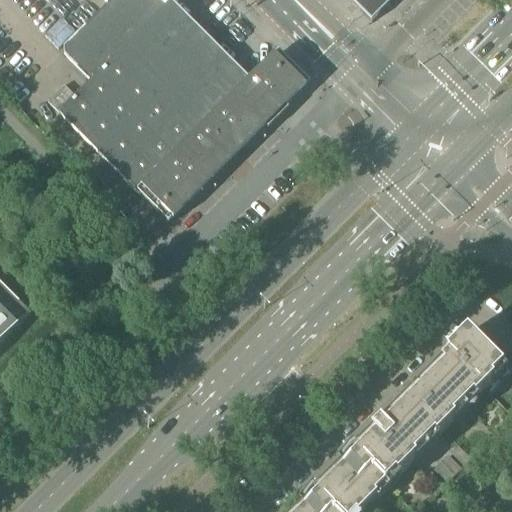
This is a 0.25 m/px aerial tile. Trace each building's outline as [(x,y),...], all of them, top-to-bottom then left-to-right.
[(100,0),(107,6),(67,45),(69,47),(65,50),(65,60),(90,84),(74,100),(63,90),(47,106),(167,226),(308,86),(277,55),(248,85),(163,0),(100,0)] [(394,0),(345,0),(370,25),(394,0)] [(0,346),(30,316),(0,286),(0,346)] [(397,479),(405,471),(415,461),(413,459),(434,439),(435,441),(454,422),(452,421),(473,400),(474,402),(493,383),(491,382),(502,371),(466,335),(437,364),(443,370),(394,419),(390,416),(380,427),(379,426),(370,435),(374,439),(300,511),(364,511),(376,501),(374,499),(395,478),(397,479)] [(470,462),(457,449),(450,456),(463,469),(470,462)] [(433,473),(446,486),(460,472),(447,459),(433,473)] [(423,482),(437,496),(444,489),(430,475),(423,482)]
